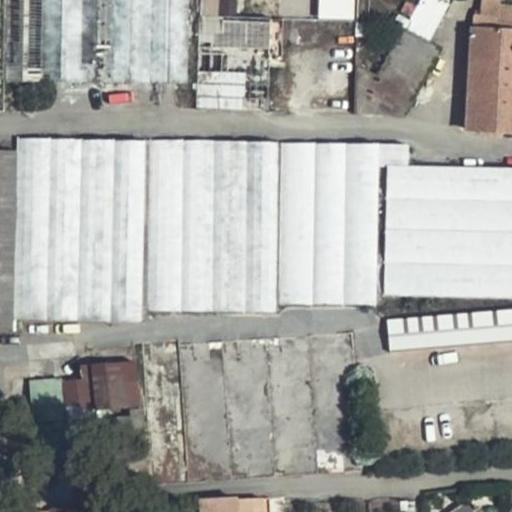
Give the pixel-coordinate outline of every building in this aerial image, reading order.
[(10,0),(10,81),(187,82),(188,0),(10,0)] [(424,32),(439,0),(413,0),(403,22),(424,32)] [(490,0),(477,0),(475,0),(476,16),(490,16),(490,5),(490,0)] [(511,5),(490,5),(490,16),(489,25),(511,26),(511,5)] [(311,18),(196,17),(196,108),(348,110),(350,19),(311,18)] [(403,111),(437,38),(424,32),(403,22),(371,90),(362,111),(403,111)] [(466,128),(511,128),(511,26),(489,25),(469,25),(466,128)] [(371,90),(349,88),(348,110),(362,111),(371,90)] [(147,130),(18,129),(18,144),(18,305),(144,309),(145,295),(147,140),(147,130)] [(393,153),(393,144),(147,140),(145,295),(264,298),(265,287),(389,287),(389,279),(393,153)] [(18,305),(18,144),(0,144),(0,324),(18,325),(18,305)] [(511,280),(511,155),(393,153),(389,279),(511,280)] [(511,309),(387,321),(390,353),(511,342),(511,309)] [(151,481),(359,459),(350,313),(135,336),(151,481)] [(131,359),(95,361),(99,403),(134,400),(131,359)] [(61,377),(32,380),(36,417),(66,413),(61,377)] [(135,411),(34,423),(37,462),(138,449),(135,411)] [(258,493),(202,498),(202,511),(260,511),(258,493)] [(258,493),(260,511),(269,511),(267,493),(258,493)] [(475,511),(464,495),(439,511),(475,511)] [(511,511),(511,502),(493,510),(494,511),(511,511)]
